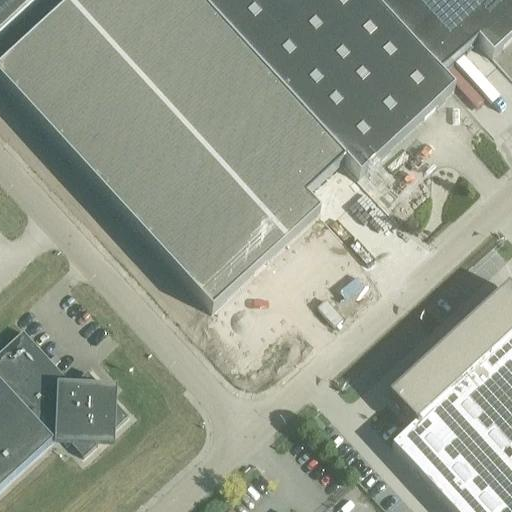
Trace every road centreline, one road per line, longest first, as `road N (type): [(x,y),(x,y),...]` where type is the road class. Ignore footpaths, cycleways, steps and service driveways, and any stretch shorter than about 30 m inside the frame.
road 1 (unclassified): [(0,166),(252,443)]
road 2 (unclassified): [(511,202),(252,443)]
